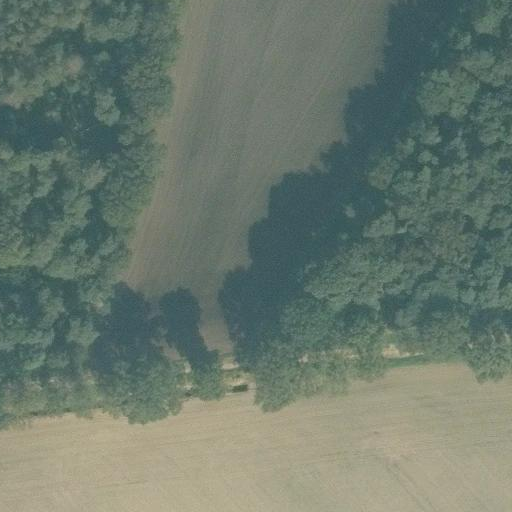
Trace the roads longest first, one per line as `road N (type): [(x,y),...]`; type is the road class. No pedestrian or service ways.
road 1 (track): [(0,389),(286,362)]
road 2 (track): [(286,362),(511,338)]
